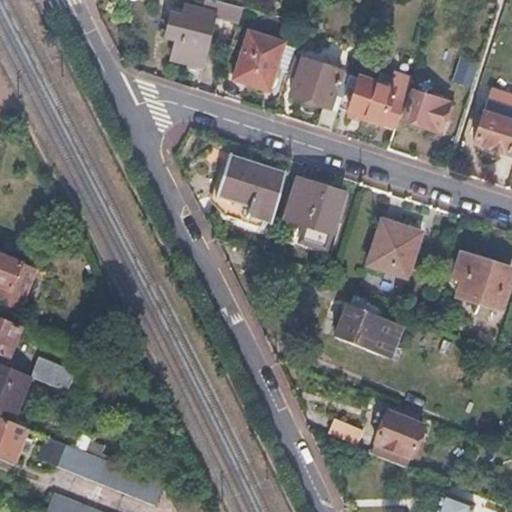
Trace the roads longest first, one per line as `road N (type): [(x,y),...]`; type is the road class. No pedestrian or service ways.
road 1 (residential): [(323,511),(126,107)]
road 2 (residential): [(126,107),(179,102),(511,211)]
road 3 (residential): [(126,107),(69,0)]
